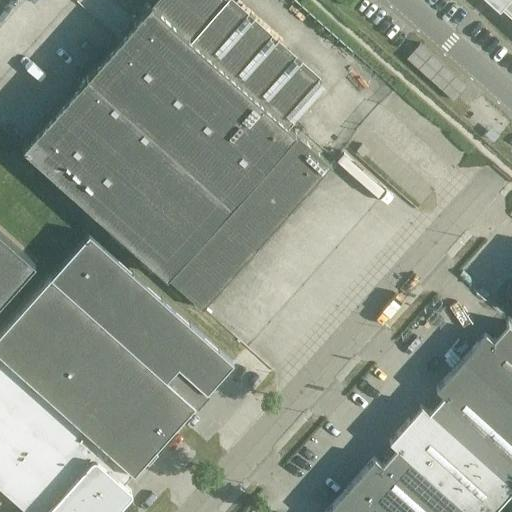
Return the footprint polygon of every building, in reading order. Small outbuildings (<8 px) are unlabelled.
[(227,0),(152,0),(151,2),(22,146),(202,307),(331,163),(284,120),(319,82),(227,0)] [(511,0),(494,0),(497,2),(511,15),(511,0)] [(453,99),(457,96),(467,84),(419,42),(406,57),(453,99)] [(0,303),(37,262),(0,228),(0,303)] [(0,482),(32,511),(115,511),(125,502),(128,497),(128,491),(125,486),(121,482),(132,470),(134,473),(194,404),(166,378),(177,365),(206,391),(232,360),(86,234),(0,331),(0,482)] [(485,331),(460,359),(511,404),(511,324),(508,321),(493,338),(485,331)] [(511,404),(460,359),(435,386),(443,393),(428,409),(511,485),(511,404)] [(489,511),(511,486),(511,485),(428,409),(421,403),(389,439),(396,446),(470,511),(489,511)] [(470,511),(396,446),(381,462),(374,455),(349,484),(380,511),(470,511)] [(380,511),(349,484),(324,511),(325,511),(380,511)]
